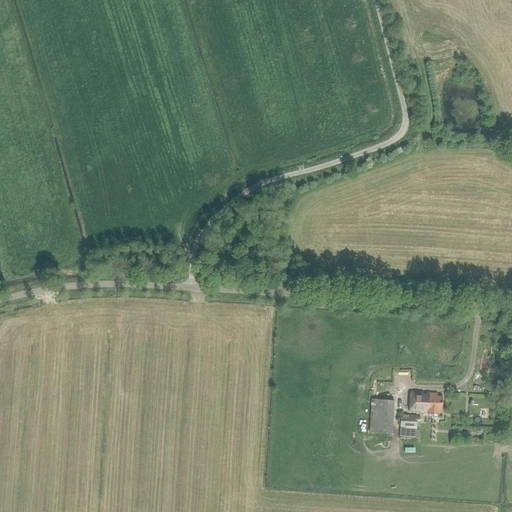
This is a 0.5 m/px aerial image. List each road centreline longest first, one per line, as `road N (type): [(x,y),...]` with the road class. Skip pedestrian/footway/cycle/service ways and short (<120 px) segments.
road 1 (unclassified): [(511,308),(110,284),(0,300)]
road 2 (track): [(511,149),(414,154),(295,197),(285,222),(284,293)]
